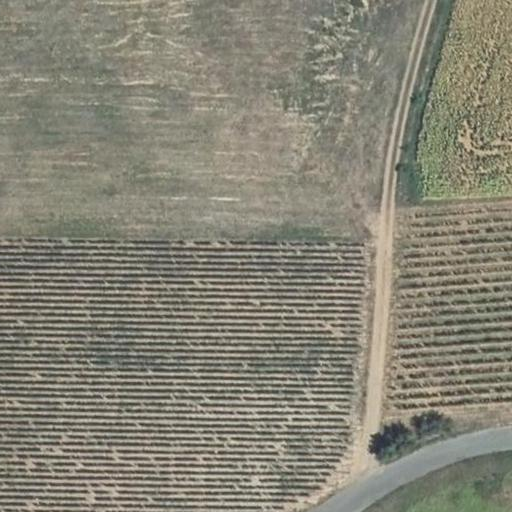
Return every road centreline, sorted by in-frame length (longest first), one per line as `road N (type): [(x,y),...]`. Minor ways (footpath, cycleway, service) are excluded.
road 1 (track): [(363,495),(397,140),(432,0)]
road 2 (tertiary): [(511,440),(448,453),(337,511)]
